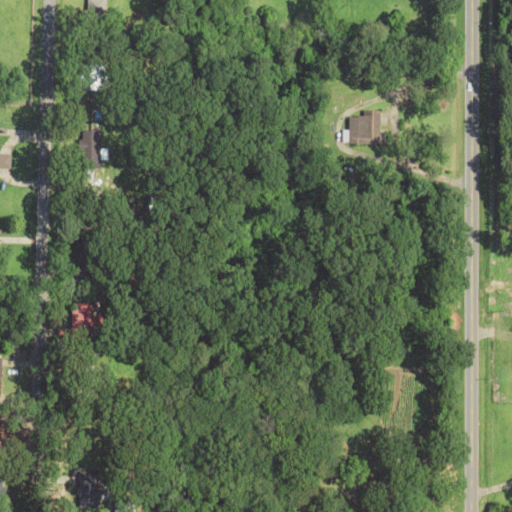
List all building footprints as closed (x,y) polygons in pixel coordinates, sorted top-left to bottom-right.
[(107,0),(88,0),(88,7),(107,8),(107,0)] [(380,110),(363,110),(363,116),(350,116),(350,143),(380,143),(380,110)] [(111,148),(102,148),(103,130),(87,130),(86,160),(110,161),(111,148)] [(0,167),(12,168),(13,154),(0,153),(0,167)] [(72,304),(72,337),(98,337),(98,303),(72,304)]
